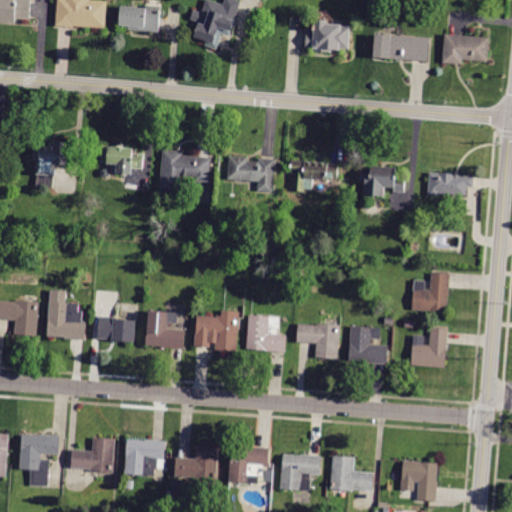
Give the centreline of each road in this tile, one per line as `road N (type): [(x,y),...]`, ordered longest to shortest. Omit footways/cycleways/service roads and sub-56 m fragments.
road 1 (residential): [(511,119),(0,77)]
road 2 (residential): [(486,419),(0,382)]
road 3 (residential): [(478,511),(511,119)]
